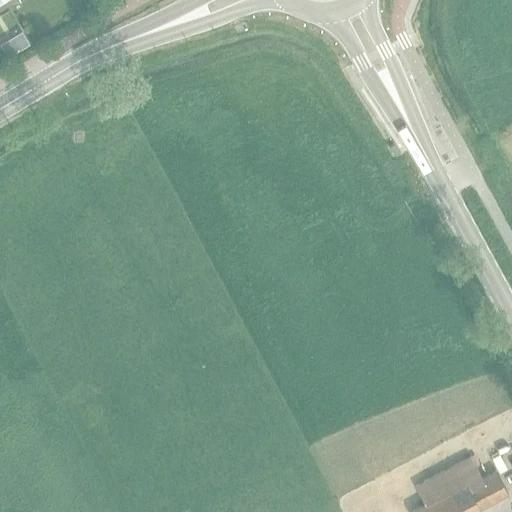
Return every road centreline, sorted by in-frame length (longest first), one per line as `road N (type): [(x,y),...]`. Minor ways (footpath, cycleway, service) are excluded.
road 1 (tertiary): [(326,11),(436,179)]
road 2 (tertiary): [(436,179),(361,0)]
road 3 (secondary): [(0,108),(147,34)]
road 4 (tertiary): [(511,321),(436,179)]
road 5 (secondary): [(147,34),(272,0)]
